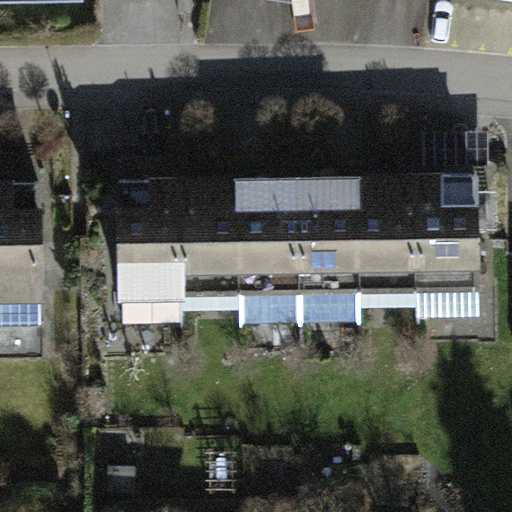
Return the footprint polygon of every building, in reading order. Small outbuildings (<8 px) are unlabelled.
[(288,0),(212,0),(208,43),(282,45),(288,0)] [(305,0),(302,24),(373,33),(377,0),(305,0)] [(413,310),(474,308),(471,155),(410,156),(413,310)] [(353,311),(413,310),(410,156),(350,157),(353,311)] [(292,312),(353,311),(350,157),(289,158),(292,312)] [(0,320),(39,320),(36,158),(0,158),(0,320)] [(232,313),(292,312),(289,158),(229,159),(232,313)] [(171,314),(232,313),(229,159),(168,161),(171,314)] [(111,315),(171,314),(168,161),(108,162),(111,315)]
